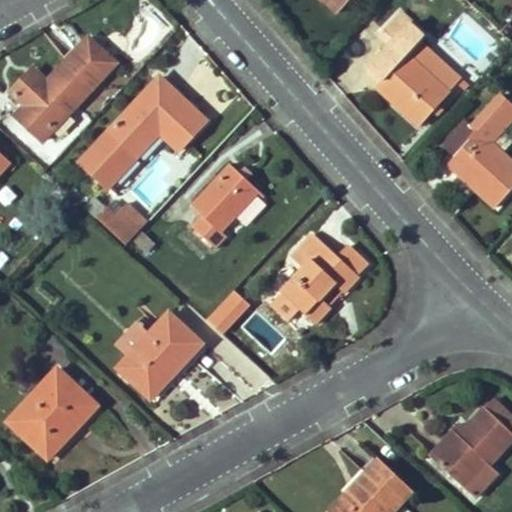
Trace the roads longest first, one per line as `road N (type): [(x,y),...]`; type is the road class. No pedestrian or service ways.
road 1 (residential): [(116,511),(473,291)]
road 2 (residential): [(215,0),(473,291)]
